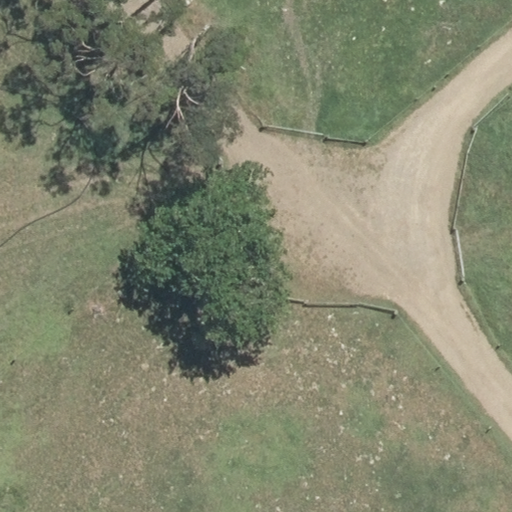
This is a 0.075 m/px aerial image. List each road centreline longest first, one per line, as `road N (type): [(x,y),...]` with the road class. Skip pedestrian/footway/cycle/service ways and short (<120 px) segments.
road 1 (track): [(511,404),(356,202),(269,171),(135,0)]
road 2 (track): [(356,202),(511,61)]
